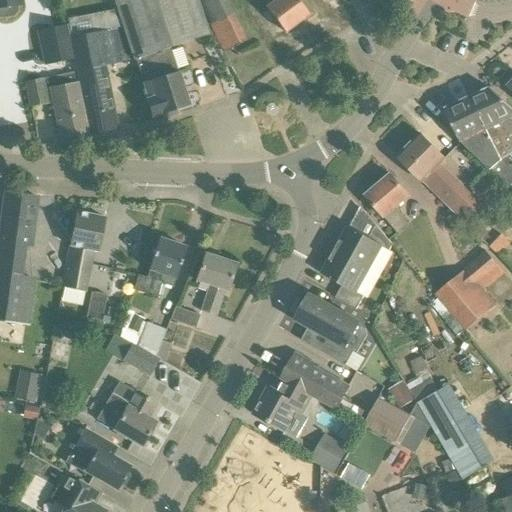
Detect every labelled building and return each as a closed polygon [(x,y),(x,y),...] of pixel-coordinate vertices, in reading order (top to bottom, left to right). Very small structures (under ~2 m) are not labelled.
[(0,0),(0,18),(1,19),(14,17),(18,12),(17,6),(22,6),(21,0),(0,0)] [(199,3),(198,0),(114,0),(126,36),(134,61),(136,61),(171,49),(210,36),(199,3)] [(302,2),(300,0),(278,0),(267,9),(286,33),(310,16),(300,3),(302,2)] [(70,24),(79,72),(92,134),(118,129),(106,67),(132,62),(126,36),(124,36),(123,29),(98,34),(95,19),(70,24)] [(68,26),(40,32),(47,63),(75,58),(68,26)] [(164,119),(180,114),(178,110),(190,106),(171,49),(136,61),(150,100),(148,101),(153,117),(161,115),(162,115),(164,119)] [(89,135),(77,74),(42,81),(42,82),(29,84),(33,106),(49,103),(47,92),(53,90),(62,140),(89,135)] [(511,108),(491,89),(472,98),(498,149),(488,154),(497,165),(503,160),(511,169),(511,168),(511,108)] [(498,149),(472,98),(446,110),(462,143),(511,190),(511,168),(511,169),(503,160),(497,165),(488,154),(498,149)] [(438,170),(448,160),(422,135),(399,159),(450,208),(468,225),(484,208),(466,190),(462,194),(438,170)] [(398,209),(411,198),(392,175),(367,197),(385,219),(386,219),(399,235),(411,225),(398,209)] [(37,198),(6,193),(0,234),(0,323),(27,327),(34,280),(19,278),(24,247),(31,248),(37,198)] [(71,247),(63,289),(86,293),(95,252),(99,253),(106,219),(77,213),(70,247),(71,247)] [(349,227),(335,251),(370,270),(383,247),(390,251),(393,245),(377,225),(369,238),(349,227)] [(510,244),(501,235),(489,247),(499,256),(510,244)] [(148,279),(139,276),(134,291),(158,299),(162,284),(174,288),(187,249),(160,240),(150,270),(150,271),(148,279)] [(358,292),(370,270),(335,251),(322,274),(343,286),(336,298),(357,310),(365,296),(358,292)] [(436,294),(467,331),(496,306),(483,290),(505,272),(487,251),(436,294)] [(207,255),(198,282),(211,286),(202,312),(217,317),(226,291),(228,292),(237,266),(207,255)] [(86,319),(102,323),(107,297),(92,294),(86,319)] [(366,329),(360,325),(361,323),(311,296),(297,321),(320,334),(313,347),(347,366),(355,352),(358,354),(368,336),(366,329)] [(170,321),(196,329),(200,316),(175,308),(170,321)] [(134,315),(127,329),(137,334),(143,322),(144,320),(134,315)] [(148,324),(139,348),(155,357),(166,330),(148,324)] [(161,341),(155,357),(160,359),(164,362),(171,345),(161,341)] [(160,359),(155,357),(139,348),(132,344),(122,361),(150,377),(160,359)] [(286,381),(313,396),(338,410),(351,387),(314,367),(316,364),(298,354),(283,380),(286,381)] [(34,404),(40,376),(20,373),(15,400),(34,404)] [(270,390),(256,415),(286,432),(297,412),(302,415),(313,396),(286,381),(279,395),(270,390)] [(389,390),(400,409),(413,401),(402,382),(389,390)] [(137,393),(136,394),(124,387),(116,401),(128,408),(115,431),(143,448),(157,424),(150,420),(158,405),(137,393)] [(422,401),(459,481),(483,470),(445,390),(422,401)] [(412,417),(380,399),(366,426),(397,443),(412,417)] [(38,409),(27,407),(25,419),(36,421),(38,409)] [(431,427),(412,417),(397,443),(416,454),(431,427)] [(50,428),(37,421),(34,435),(42,440),(50,428)] [(86,429),(72,453),(67,461),(118,491),(121,486),(123,487),(126,486),(131,477),(130,474),(128,473),(132,468),(113,457),(119,448),(86,429)] [(318,448),(311,462),(335,475),(342,461),(318,448)] [(59,511),(104,511),(94,506),(100,495),(65,475),(50,502),(62,508),(59,511)] [(511,511),(511,479),(503,483),(508,498),(495,503),(498,511),(511,511)] [(428,487),(416,484),(413,498),(425,501),(428,487)]
